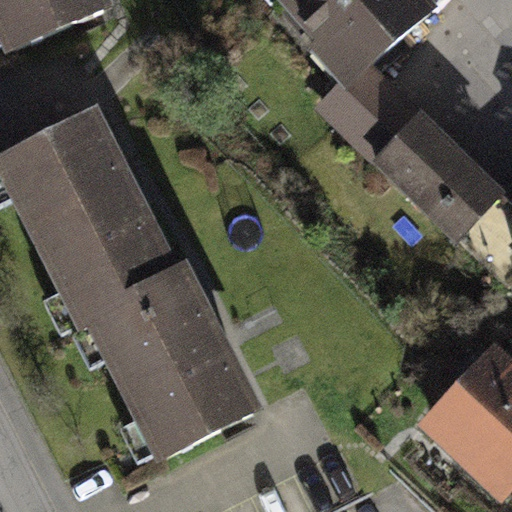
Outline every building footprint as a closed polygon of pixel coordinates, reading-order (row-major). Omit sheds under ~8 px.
[(117,13),(111,0),(0,0),(0,50),(1,50),(6,62),(117,13)] [(227,0),(236,10),(248,0),(227,0)] [(433,6),(427,0),(263,0),(262,1),(337,89),(363,63),(433,6)] [(511,249),(511,206),(363,63),(337,89),(319,108),(489,273),(508,254),(511,249)] [(184,297),(102,133),(4,182),(86,345),(93,342),(184,297)] [(264,439),(191,293),(184,297),(93,342),(166,488),(264,439)] [(511,511),(511,376),(502,368),(432,454),(503,511),(511,511)]
